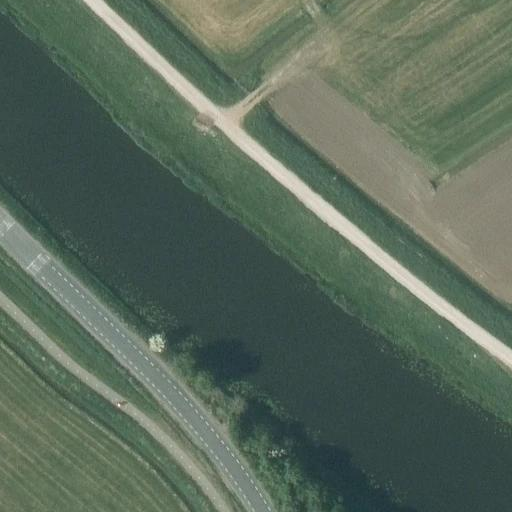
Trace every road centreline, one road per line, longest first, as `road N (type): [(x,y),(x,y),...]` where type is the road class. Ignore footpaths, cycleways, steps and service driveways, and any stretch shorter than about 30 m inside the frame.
road 1 (track): [(90,0),(341,226),(511,359)]
road 2 (secondary): [(0,230),(186,409),(260,511)]
